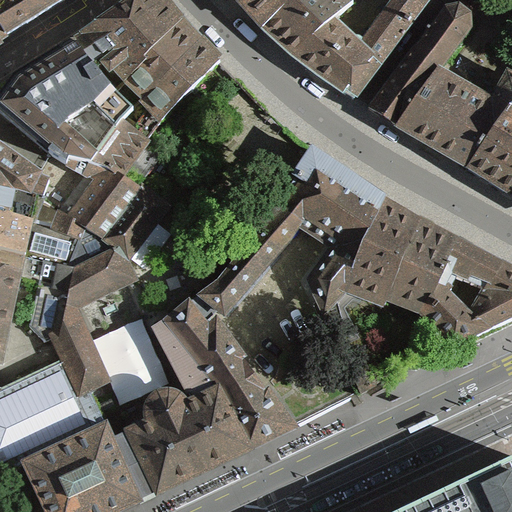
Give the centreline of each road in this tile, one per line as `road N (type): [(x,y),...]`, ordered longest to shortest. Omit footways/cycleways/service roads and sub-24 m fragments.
road 1 (residential): [(511,232),(318,117),(195,0)]
road 2 (tertiary): [(511,366),(208,511)]
road 3 (tertiary): [(311,511),(511,416)]
